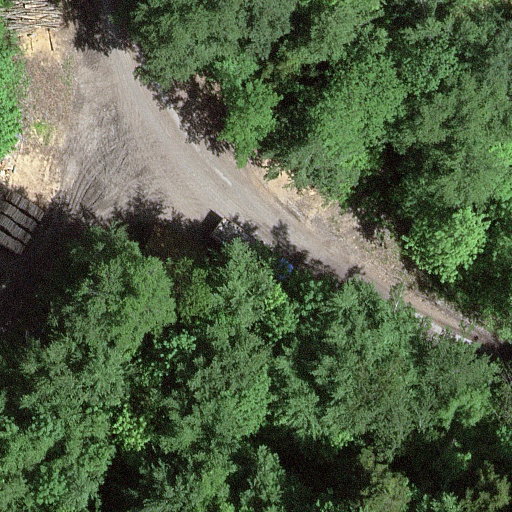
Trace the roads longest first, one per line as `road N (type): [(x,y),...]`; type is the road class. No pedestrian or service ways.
road 1 (track): [(158,108),(254,229),(335,285)]
road 2 (track): [(0,275),(158,108)]
road 3 (unclassified): [(511,371),(471,360),(335,285)]
road 4 (track): [(107,0),(118,40),(158,108)]
